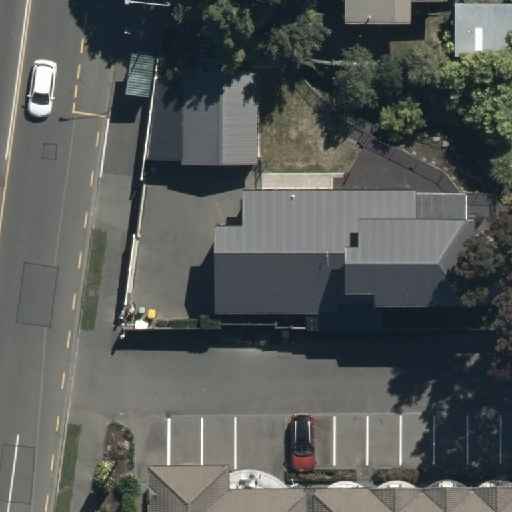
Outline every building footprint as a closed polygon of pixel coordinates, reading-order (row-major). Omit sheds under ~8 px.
[(340,0),(341,10),(412,8),(412,0),(340,0)] [(508,0),(453,0),(454,44),(508,44),(508,0)] [(161,69),(149,160),(257,159),(256,69),(161,69)] [(240,209),(213,209),(214,302),(335,301),(335,291),(472,290),(471,187),(415,188),(415,175),(240,176),(240,209)] [(153,480),(153,511),(511,511),(511,492),(231,498),(231,478),(153,480)]
